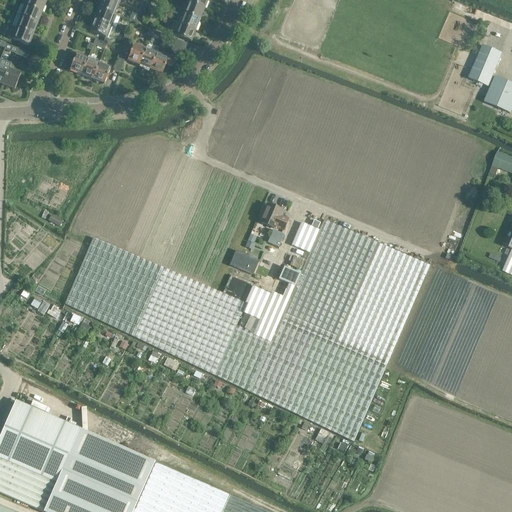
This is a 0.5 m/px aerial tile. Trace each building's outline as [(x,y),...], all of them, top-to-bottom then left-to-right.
[(47,1),(44,0),(27,0),(26,5),(42,12),(47,1)] [(119,4),(108,0),(101,0),(98,9),(115,15),(119,4)] [(207,0),(188,0),(188,2),(205,8),(207,0)] [(205,8),(188,2),(184,13),(200,19),(205,8)] [(42,12),(26,5),(20,3),(16,14),(21,16),(38,23),(42,12)] [(121,18),(115,15),(98,9),(94,20),(116,29),(121,18)] [(200,19),(184,13),(179,24),(196,31),(200,19)] [(38,23),(21,16),(16,14),(11,25),(17,28),(33,34),(38,23)] [(94,20),(89,32),(106,38),(112,41),(116,29),(94,20)] [(169,33),(174,36),(191,42),(196,31),(179,24),(174,21),(169,33)] [(33,34),(17,28),(12,40),(29,46),(33,34)] [(150,36),(154,38),(162,40),(164,35),(153,30),(150,36)] [(187,44),(176,39),(173,45),(185,49),(187,44)] [(140,47),(133,45),(127,61),(139,66),(145,49),(147,46),(142,44),(140,47)] [(173,45),(171,51),(183,55),(185,49),(173,45)] [(147,46),(145,49),(139,66),(150,70),(158,50),(147,46)] [(501,53),(484,46),(470,79),(487,86),(501,53)] [(17,48),(15,54),(27,59),(29,53),(17,48)] [(158,50),(150,70),(162,75),(165,66),(169,56),(169,55),(158,50)] [(169,56),(178,60),(181,61),(183,55),(171,51),(169,55),(169,56)] [(88,59),(76,54),(69,71),(82,76),(88,59)] [(119,56),(113,71),(119,73),(125,58),(119,56)] [(169,68),(176,65),(178,60),(169,56),(165,66),(169,68)] [(99,64),(88,59),(82,76),(93,80),(99,64)] [(99,64),(93,80),(104,85),(111,68),(99,64)] [(0,84),(3,85),(9,69),(0,65),(0,84)] [(15,90),(21,74),(9,69),(3,85),(15,90)] [(511,83),(496,77),(488,97),(485,103),(509,113),(511,106),(511,83)] [(511,157),(497,152),(492,166),(490,173),(496,176),(499,168),(511,173),(511,157)] [(267,205),(260,221),(261,223),(262,224),(259,231),(269,235),(272,228),(274,229),(276,228),(283,212),(282,210),(269,205),(267,205)] [(46,216),(49,219),(55,211),(51,209),(46,216)] [(52,220),(63,227),(67,222),(56,214),(52,220)] [(254,288),(246,304),(387,365),(430,266),(324,220),(319,231),(318,230),(321,223),(314,220),(311,227),(301,223),(291,246),(309,253),(288,303),(270,295),(254,288)] [(284,235),(273,230),(267,243),(278,248),(284,235)] [(251,235),(248,242),(254,244),(257,237),(251,235)] [(90,246),(64,304),(354,442),(387,365),(246,304),(93,238),(90,246)] [(255,245),(254,244),(248,242),(245,247),(253,251),(255,245)] [(511,250),(503,272),(511,275),(511,250)] [(259,261),(240,253),(234,268),(252,276),(259,261)] [(289,265),(301,270),(302,267),(301,267),(304,259),(293,255),(289,265)] [(24,286),(29,290),(34,284),(29,280),(24,286)] [(35,292),(44,296),(46,290),(37,286),(35,292)] [(40,310),(43,302),(36,299),(33,307),(40,310)] [(51,305),(44,302),(40,313),(47,316),(51,305)] [(59,307),(54,305),(52,310),(50,309),(48,312),(56,316),(56,315),(62,317),(64,311),(58,308),(59,307)] [(81,317),(73,313),(72,314),(69,319),(78,323),(81,317)] [(88,324),(86,323),(81,321),(77,329),(84,332),(88,324)] [(145,347),(136,343),(134,347),(143,351),(145,347)] [(177,363),(165,358),(162,366),(167,369),(169,365),(175,368),(177,363)] [(194,390),(186,387),(184,393),(192,396),(194,390)] [(234,390),(228,387),(226,393),(232,395),(234,390)] [(15,401),(0,436),(0,493),(42,511),(43,511),(80,430),(15,401)] [(379,415),(371,411),(368,417),(375,421),(379,415)] [(133,511),(155,463),(80,430),(43,511),(133,511)] [(333,436),(320,430),(317,437),(323,441),(321,445),(327,448),(329,444),(333,436)] [(347,447),(340,443),(337,450),(344,454),(347,447)] [(367,455),(366,455),(364,460),(371,463),(372,460),(376,462),(379,457),(374,454),(369,452),(367,455)] [(268,511),(157,461),(134,511),(268,511)]
